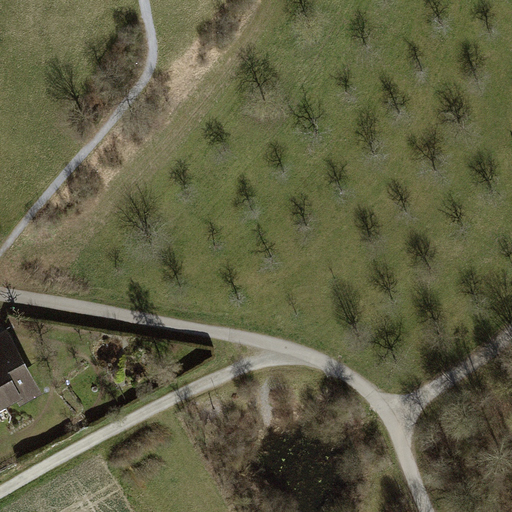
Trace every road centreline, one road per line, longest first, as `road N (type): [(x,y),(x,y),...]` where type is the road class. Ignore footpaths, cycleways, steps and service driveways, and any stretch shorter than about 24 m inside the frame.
road 1 (track): [(428,511),(380,402),(329,364),(294,350),(0,294)]
road 2 (track): [(294,350),(160,404),(0,489)]
road 3 (track): [(0,252),(146,80),(154,58),(143,0)]
road 4 (track): [(390,418),(511,334)]
